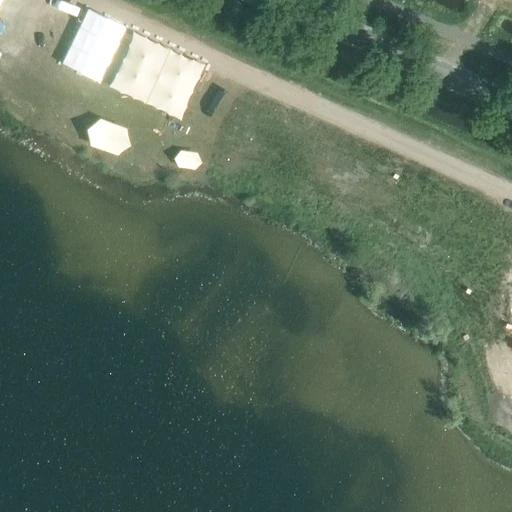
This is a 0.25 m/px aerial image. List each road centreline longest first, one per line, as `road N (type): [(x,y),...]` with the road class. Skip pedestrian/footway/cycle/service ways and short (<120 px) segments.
road 1 (track): [(59,0),(511,192)]
road 2 (secondary): [(511,111),(251,0)]
